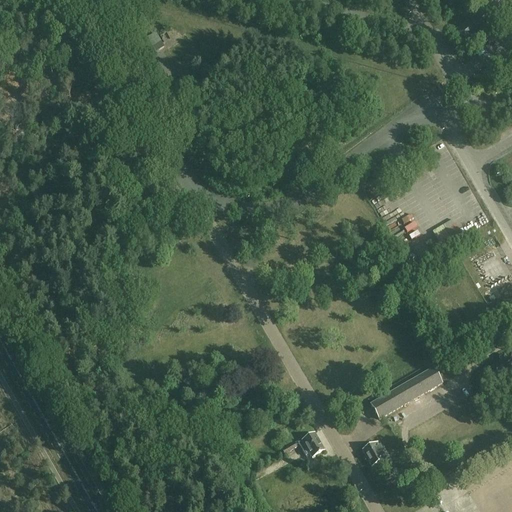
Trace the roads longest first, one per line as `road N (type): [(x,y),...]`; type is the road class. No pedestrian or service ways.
road 1 (unclassified): [(377,511),(79,0)]
road 2 (primary): [(97,511),(0,339)]
